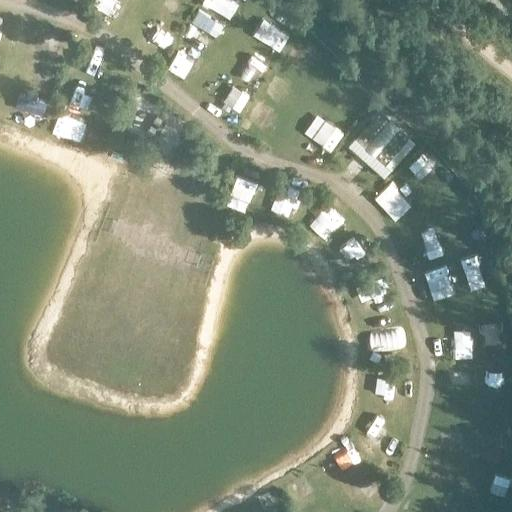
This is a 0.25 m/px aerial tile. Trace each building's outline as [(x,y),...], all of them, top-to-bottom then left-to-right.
[(194,0),(221,12),(225,0),(194,0)] [(266,42),(275,23),(249,11),(240,29),(266,42)] [(50,51),(57,30),(39,24),(32,45),(50,51)] [(340,102),(351,85),(333,74),(322,91),(340,102)] [(36,113),(41,88),(17,83),(12,108),(36,113)] [(356,137),(348,146),(383,177),(414,142),(409,138),(410,136),(399,127),(391,119),(380,110),(356,137)] [(225,176),(248,180),(250,167),(227,164),(225,176)] [(273,175),(268,192),(285,196),(289,179),(273,175)] [(314,185),(298,201),(313,217),(330,200),(314,185)] [(464,257),(445,261),(448,281),(467,278),(464,257)] [(411,292),(429,291),(428,272),(410,273),(411,292)] [(362,328),(363,349),(394,348),(393,327),(362,328)] [(452,334),(436,336),(438,353),(454,351),(452,334)] [(439,386),(455,385),(454,365),(438,366),(439,386)] [(374,368),(375,393),(396,392),(395,368),(374,368)] [(358,422),(349,443),(371,452),(380,431),(358,422)] [(332,471),(345,454),(332,445),(319,461),(332,471)] [(355,462),(341,478),(357,492),(371,476),(355,462)] [(471,496),(489,500),(495,472),(477,468),(471,496)]
